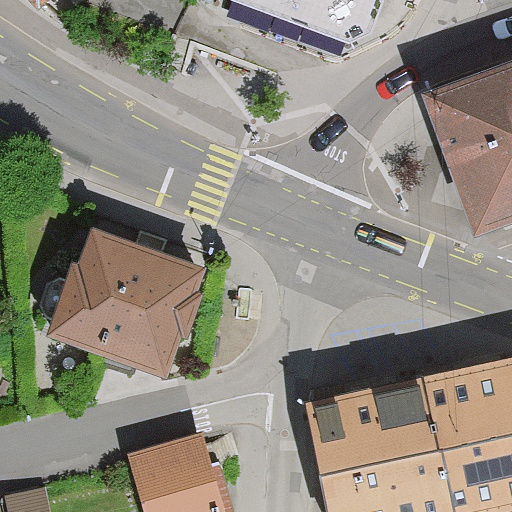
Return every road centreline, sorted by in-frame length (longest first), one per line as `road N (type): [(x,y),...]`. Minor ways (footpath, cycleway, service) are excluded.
road 1 (secondary): [(314,223),(115,145),(0,81)]
road 2 (residential): [(279,392),(0,456)]
road 3 (tertiary): [(476,41),(387,88),(352,121),(326,167),(314,223)]
road 4 (secondary): [(511,296),(314,223)]
road 5 (residential): [(314,223),(279,392)]
road 6 (residential): [(279,392),(265,511)]
